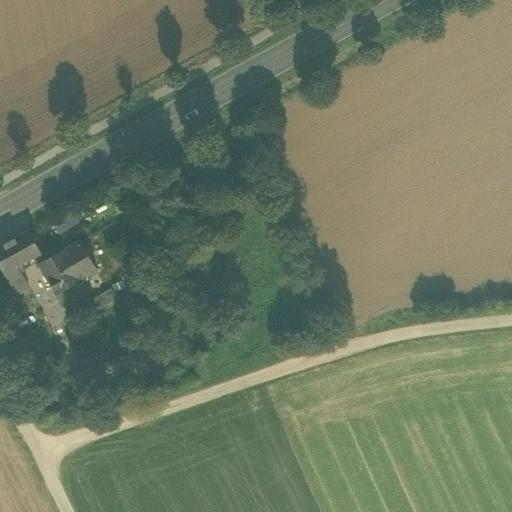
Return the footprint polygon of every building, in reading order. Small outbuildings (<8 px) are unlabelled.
[(0,245),(0,265),(4,273),(22,264),(41,253),(41,254),(42,253),(29,230),(28,231),(10,240),(0,245)] [(77,243),(65,250),(81,279),(91,274),(83,261),(87,259),(77,243)] [(56,293),(57,293),(81,279),(65,250),(40,264),(56,293)] [(25,270),(22,264),(4,273),(16,293),(14,289),(22,285),(24,289),(29,287),(21,272),(25,270)] [(88,292),(81,279),(57,293),(64,305),(88,292)] [(90,300),(95,310),(116,299),(111,289),(93,298),(90,300)] [(93,298),(88,292),(64,305),(72,319),(95,310),(90,300),(93,298)] [(142,349),(68,375),(77,398),(150,373),(142,349)]
